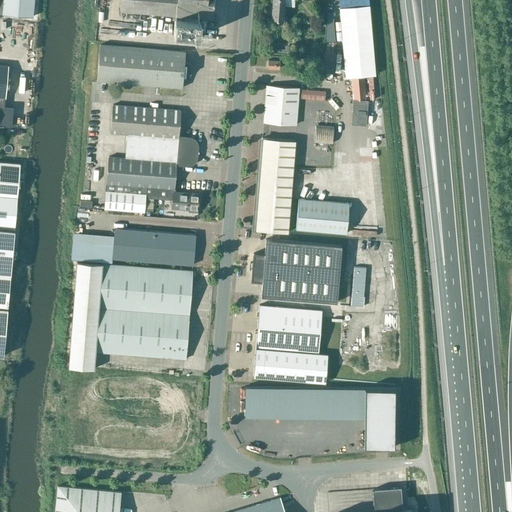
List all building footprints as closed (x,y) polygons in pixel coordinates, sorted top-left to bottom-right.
[(0,0),(0,13),(32,17),(33,0),(0,0)] [(120,0),(119,12),(212,19),(213,0),(120,0)] [(272,0),(271,20),(282,21),(283,0),(272,0)] [(368,0),(338,0),(345,77),(375,75),(368,0)] [(173,35),(199,37),(200,22),(174,20),(173,35)] [(336,43),(325,42),(322,73),(333,74),(336,43)] [(183,52),(99,45),(96,81),(181,88),(182,76),(185,76),(186,64),(182,64),(183,52)] [(267,68),(278,69),(279,62),(268,61),(267,68)] [(262,122),(296,124),(298,88),(265,85),(262,122)] [(350,125),(365,126),(367,101),(352,100),(350,125)] [(107,157),(103,209),(143,212),(144,198),(163,199),(171,200),(170,206),(177,207),(176,210),(188,211),(188,213),(196,213),(197,194),(172,192),(174,166),(188,167),(192,163),(194,147),(190,143),(176,141),(179,111),(111,105),(109,133),(126,134),(124,158),(107,157)] [(314,142),(332,143),(333,127),(315,126),(314,142)] [(254,230),(287,232),(294,140),(261,138),(258,181),(255,180),(255,187),(257,187),(254,230)] [(0,229),(15,230),(20,165),(0,163),(0,229)] [(296,229),(346,234),(349,203),(298,199),(296,229)] [(111,259),(192,265),(194,235),(113,228),(111,259)] [(262,281),(261,296),(336,302),(341,245),(265,239),(264,254),(253,253),(251,280),(262,281)] [(191,271),(101,264),(76,262),(68,367),(93,368),(94,353),(184,360),(191,271)] [(0,306),(8,308),(11,275),(0,274),(0,306)] [(258,305),(253,377),(325,382),(327,353),(318,353),(321,309),(258,305)] [(0,356),(5,357),(9,310),(0,308),(0,356)] [(364,388),(364,446),(395,446),(396,389),(364,388)] [(364,422),(364,391),(245,389),(245,420),(364,422)] [(118,511),(121,491),(57,485),(54,511),(118,511)] [(413,511),(413,510),(404,510),(402,486),(374,488),(375,511),(413,511)] [(284,511),(284,510),(280,497),(231,511),(284,511)]
